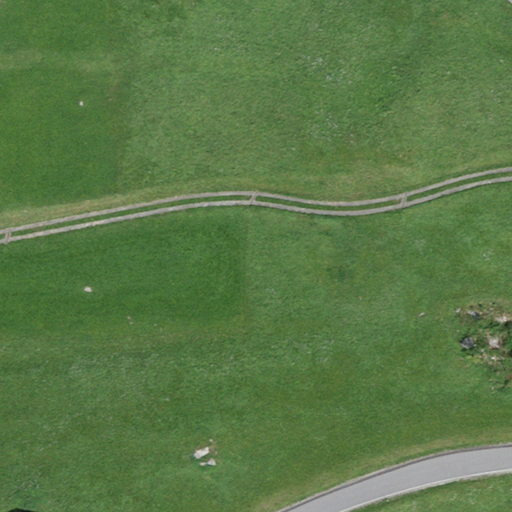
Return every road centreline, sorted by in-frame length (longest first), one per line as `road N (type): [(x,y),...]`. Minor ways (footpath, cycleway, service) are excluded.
road 1 (track): [(0,236),(286,195),(372,202),(511,170)]
road 2 (unclassified): [(511,459),(439,471),(315,511)]
